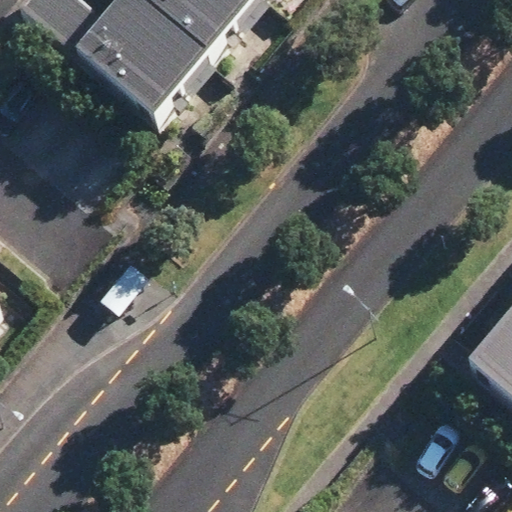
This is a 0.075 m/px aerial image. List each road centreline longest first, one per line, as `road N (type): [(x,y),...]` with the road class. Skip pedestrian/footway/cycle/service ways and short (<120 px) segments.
road 1 (tertiary): [(42,511),(472,0)]
road 2 (tertiary): [(511,108),(172,511)]
